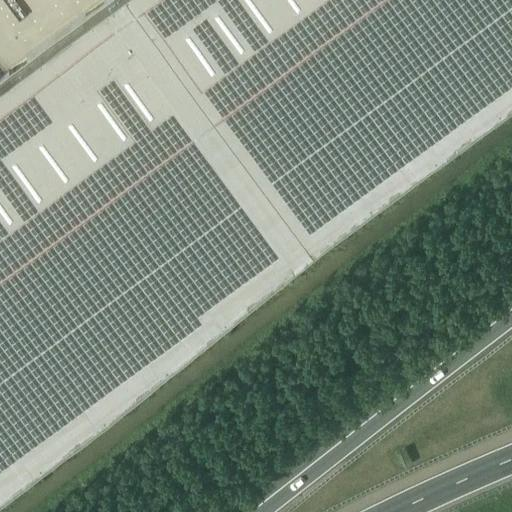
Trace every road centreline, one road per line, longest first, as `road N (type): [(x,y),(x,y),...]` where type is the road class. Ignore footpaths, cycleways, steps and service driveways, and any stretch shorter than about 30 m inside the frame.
road 1 (motorway): [(511,320),(262,511)]
road 2 (motorway): [(511,461),(400,511)]
